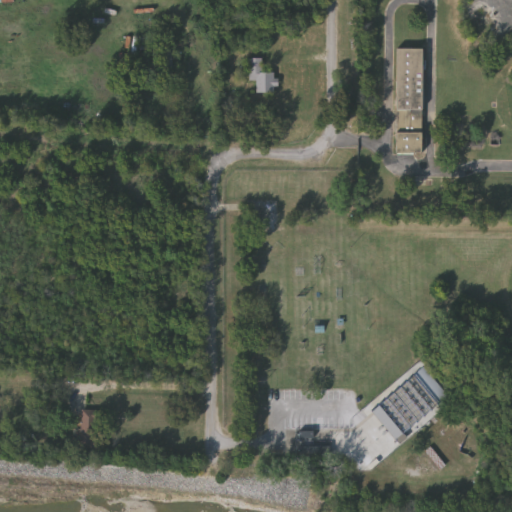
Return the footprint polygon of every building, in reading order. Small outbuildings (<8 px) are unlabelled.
[(172,78),(163,78),(163,39),(172,39),(172,78)] [(395,155),(396,50),(423,50),(422,155),(395,155)] [(275,73),(276,94),(256,94),(256,82),(248,82),(248,60),(261,59),(262,74),(275,73)] [(370,412),(425,369),(449,399),(394,442),(370,412)] [(81,450),(81,411),(102,411),(102,450),(81,450)]
